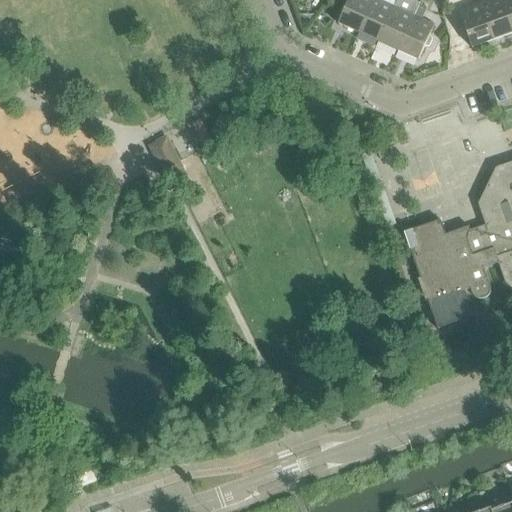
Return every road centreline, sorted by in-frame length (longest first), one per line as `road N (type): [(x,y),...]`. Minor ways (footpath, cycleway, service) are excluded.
road 1 (tertiary): [(181,511),(511,394)]
road 2 (residential): [(263,0),(284,59),(402,109),(511,68)]
